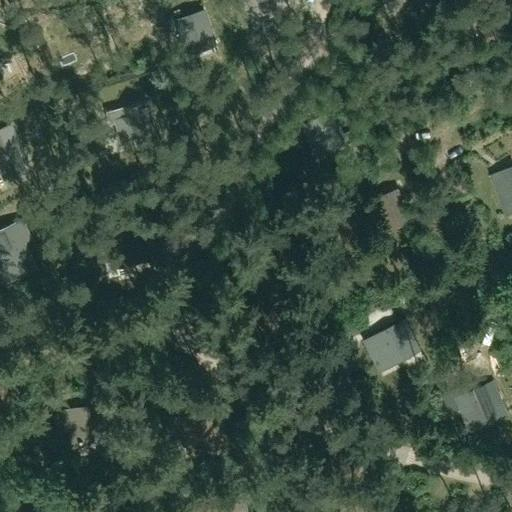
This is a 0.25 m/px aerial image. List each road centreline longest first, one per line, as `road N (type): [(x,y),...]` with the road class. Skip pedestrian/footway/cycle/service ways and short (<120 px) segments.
road 1 (track): [(511,471),(444,463),(311,414),(162,329)]
road 2 (track): [(325,0),(313,65),(162,329)]
road 3 (unknown): [(313,65),(433,152),(511,261)]
road 4 (track): [(0,383),(162,329)]
